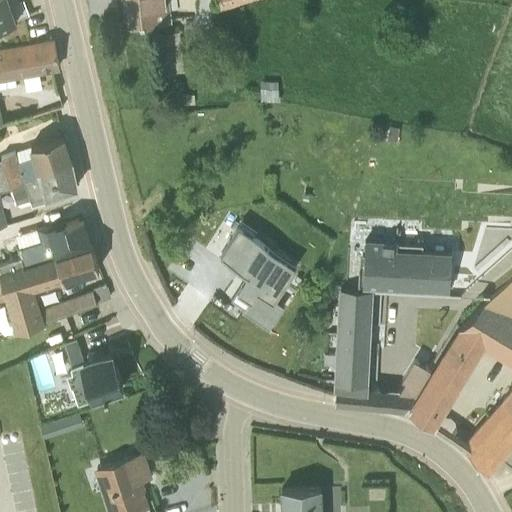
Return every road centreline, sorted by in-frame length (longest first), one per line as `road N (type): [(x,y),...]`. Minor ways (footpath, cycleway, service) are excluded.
road 1 (residential): [(243,386),(195,355),(145,301),(115,228),(62,0)]
road 2 (residential): [(487,511),(462,472),(416,433),(243,386)]
road 3 (residential): [(243,386),(232,427),(235,511)]
